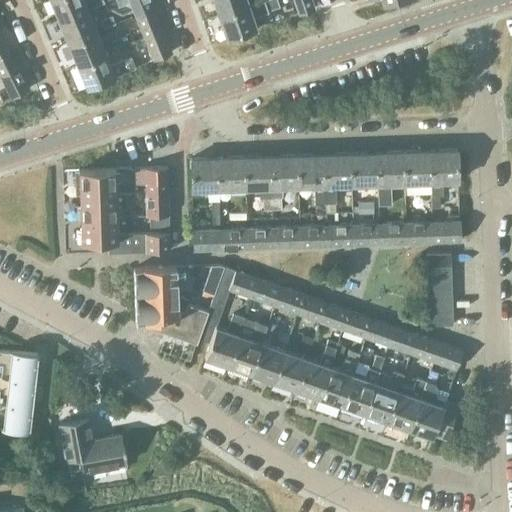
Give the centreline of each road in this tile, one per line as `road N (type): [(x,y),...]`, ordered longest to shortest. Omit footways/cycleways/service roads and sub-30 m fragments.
road 1 (residential): [(371,511),(273,460),(0,287)]
road 2 (residential): [(503,511),(495,193)]
road 3 (residential): [(215,90),(229,133),(488,130)]
road 4 (residential): [(77,137),(19,0)]
road 5 (secondary): [(77,137),(215,90)]
road 6 (secondary): [(215,90),(353,49)]
road 7 (secondary): [(353,49),(468,12)]
road 8 (residential): [(488,130),(484,70),(468,12)]
